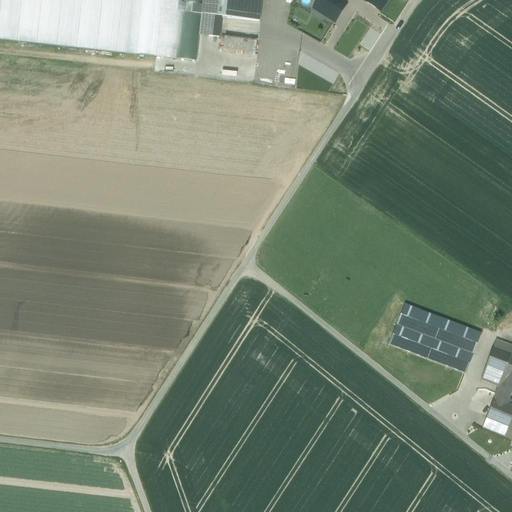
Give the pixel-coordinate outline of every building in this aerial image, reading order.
[(202,0),(0,0),(0,40),(196,63),(199,36),(202,0)] [(243,0),(202,0),(199,36),(219,38),(221,19),(259,23),(261,3),(243,1),(243,0)] [(319,0),(316,7),(328,14),(325,17),(334,23),(346,5),(338,0),(319,0)] [(363,0),(363,1),(380,12),(387,0),(363,0)] [(472,332),(403,305),(396,325),(453,347),(464,351),(472,332)] [(453,347),(396,325),(388,344),(446,367),(453,347)] [(472,332),(464,351),(473,355),(481,336),(472,332)] [(511,349),(511,347),(495,341),(492,349),(509,356),(511,349)] [(464,351),(453,347),(446,367),(466,375),(473,355),(464,351)] [(511,357),(509,356),(492,349),(484,369),(511,380),(511,357)] [(511,387),(511,380),(484,369),(480,381),(510,393),(511,387)] [(511,407),(493,400),(485,420),(511,430),(511,407)] [(511,430),(485,420),(481,429),(510,441),(511,437),(511,430)]
